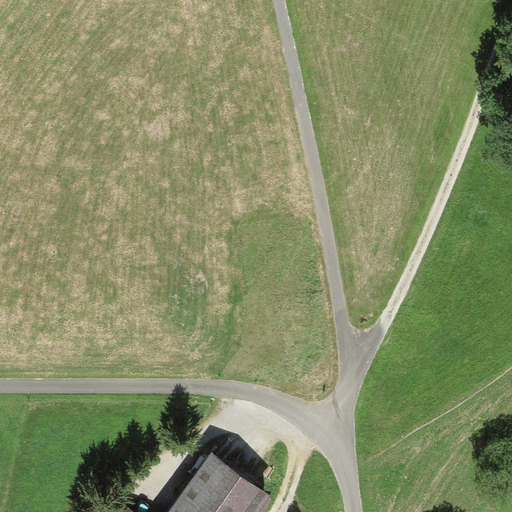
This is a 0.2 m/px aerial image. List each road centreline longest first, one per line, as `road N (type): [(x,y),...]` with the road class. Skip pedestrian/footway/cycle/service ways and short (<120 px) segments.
road 1 (track): [(350,383),(395,299),(511,27)]
road 2 (track): [(350,383),(273,0)]
road 3 (track): [(334,428),(251,389),(0,383)]
